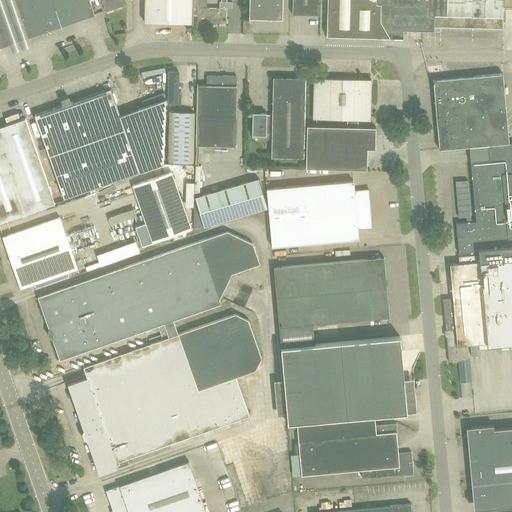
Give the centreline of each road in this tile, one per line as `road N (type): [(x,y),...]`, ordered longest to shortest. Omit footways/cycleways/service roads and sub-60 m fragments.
road 1 (unclassified): [(0,100),(153,51),(402,56),(444,511)]
road 2 (unknown): [(42,491),(272,414),(272,288)]
road 3 (tertiary): [(50,511),(0,367)]
